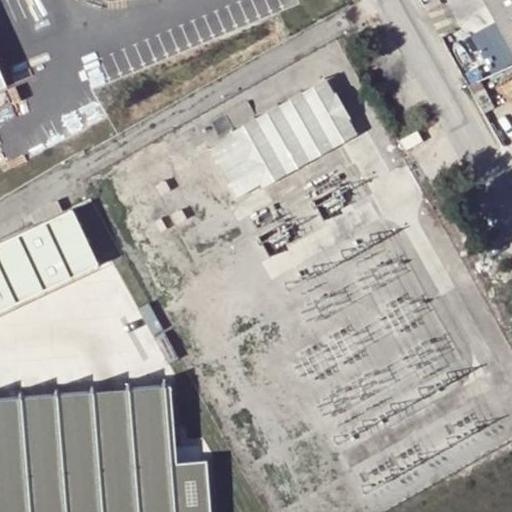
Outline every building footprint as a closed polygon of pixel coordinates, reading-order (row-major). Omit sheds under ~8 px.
[(511,0),(484,0),(511,50),(511,0)] [(243,140),(211,160),(232,197),(264,179),(267,184),(347,136),(322,91),(243,136),(243,140)] [(419,129),(400,139),(407,151),(425,141),(419,129)] [(67,206),(0,238),(0,312),(95,265),(67,206)] [(169,379),(0,391),(0,511),(208,511),(204,453),(199,453),(198,439),(173,441),(169,379)]
